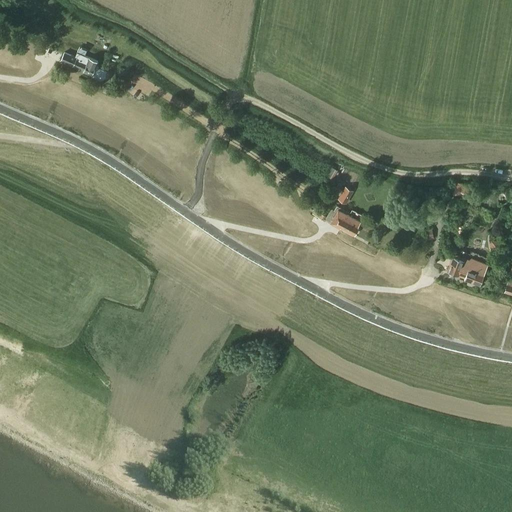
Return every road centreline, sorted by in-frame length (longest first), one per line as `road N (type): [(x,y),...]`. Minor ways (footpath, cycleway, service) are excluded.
road 1 (unclassified): [(0,108),(90,148),(244,254),(298,281),(398,328),(511,358)]
road 2 (track): [(233,96),(392,173),(511,180)]
